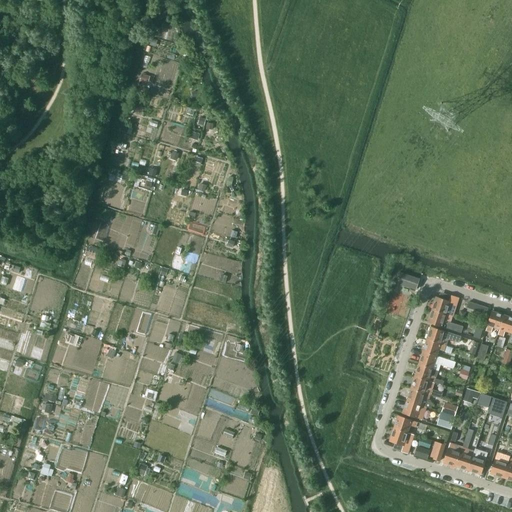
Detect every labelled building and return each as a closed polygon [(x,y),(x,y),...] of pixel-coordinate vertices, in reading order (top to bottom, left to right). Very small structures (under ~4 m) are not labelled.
[(415,290),(419,279),(400,273),(397,284),(415,290)] [(452,316),(457,298),(451,296),(449,302),(435,297),(431,310),(445,314),(451,316),(452,316)] [(486,307),(466,301),(464,307),(484,313),(486,307)] [(431,310),(427,323),(441,327),(460,333),(462,327),(449,322),(451,316),(445,314),(431,310)] [(499,329),(504,315),(491,311),(487,325),(485,331),(490,332),(492,327),(499,329)] [(511,333),(511,330),(511,318),(504,315),(499,329),(497,334),(503,336),(504,331),(511,333)] [(476,327),(473,337),(479,339),(482,329),(476,327)] [(430,328),(426,340),(440,344),(440,345),(445,346),(447,340),(458,344),(460,337),(449,334),(444,332),(430,328)] [(499,338),(496,347),(502,348),(505,339),(499,338)] [(443,351),(445,346),(440,345),(440,344),(426,340),(422,352),(436,357),(438,350),(443,351)] [(475,355),(479,344),(472,342),(469,353),(475,355)] [(484,359),(488,346),(481,343),(476,357),(484,359)] [(508,366),(511,353),(511,352),(506,350),(502,364),(508,366)] [(454,363),(436,357),(422,352),(418,364),(432,369),(437,370),(439,365),(452,369),(454,363)] [(418,364),(414,377),(428,381),(433,383),(441,385),(442,385),(443,385),(445,381),(435,378),(437,370),(432,369),(418,364)] [(414,377),(410,389),(429,395),(440,398),(442,393),(431,389),(433,383),(428,381),(414,377)] [(410,389),(406,401),(425,407),(430,409),(432,404),(429,403),(430,401),(428,400),(429,395),(410,389)] [(467,390),(465,396),(476,400),(478,393),(467,390)] [(507,402),(492,397),(487,413),(502,418),(507,402)] [(488,407),(490,400),(484,398),(482,405),(488,407)] [(421,419),(425,407),(406,401),(402,413),(416,418),(421,419)] [(457,407),(445,404),(442,413),(454,416),(457,407)] [(450,429),(454,416),(442,413),(441,412),(437,425),(450,429)] [(415,428),(416,422),(411,421),(411,420),(397,416),(393,429),(407,433),(409,426),(415,428)] [(461,448),(455,467),(467,471),(472,457),(473,452),(466,449),(472,431),(473,428),(468,426),(467,430),(461,448)] [(413,435),(407,433),(393,429),(389,441),(394,443),(393,449),(401,451),(401,452),(407,454),(413,435)] [(432,449),(430,456),(433,458),(433,459),(439,461),(444,445),(441,444),(435,442),(432,449)] [(455,467),(461,448),(454,446),(454,445),(449,444),(448,449),(447,449),(443,463),(455,467)] [(417,447),(414,456),(426,460),(429,451),(417,447)] [(502,478),(508,458),(511,451),(506,449),(504,457),(496,455),(495,460),(490,474),(502,478)] [(480,475),(484,461),(477,458),(478,453),(473,452),(472,457),(467,471),(480,475)] [(511,480),(511,459),(508,458),(502,478),(511,480)]
